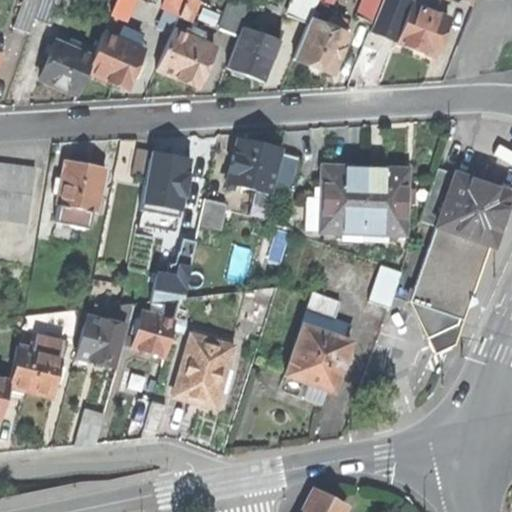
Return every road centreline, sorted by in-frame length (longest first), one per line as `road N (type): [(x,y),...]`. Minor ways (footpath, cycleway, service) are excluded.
road 1 (residential): [(511,102),(465,97),(0,124)]
road 2 (tertiary): [(249,480),(467,440)]
road 3 (residential): [(0,470),(157,454),(189,467),(199,490)]
road 4 (unknown): [(488,35),(465,97),(479,152),(511,163)]
road 5 (residential): [(467,440),(511,323)]
